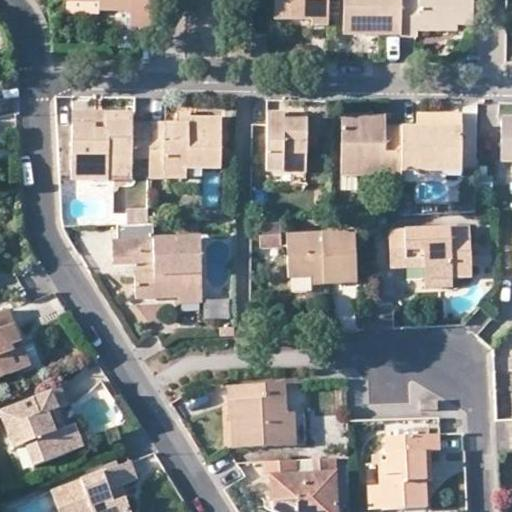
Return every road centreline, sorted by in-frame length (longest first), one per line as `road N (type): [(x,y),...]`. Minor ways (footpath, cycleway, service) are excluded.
road 1 (residential): [(212,511),(57,259),(43,213),(35,77)]
road 2 (residential): [(177,79),(488,84)]
road 3 (residential): [(324,353),(434,350),(457,362),(475,383),(483,511)]
road 4 (residential): [(35,77),(177,79)]
